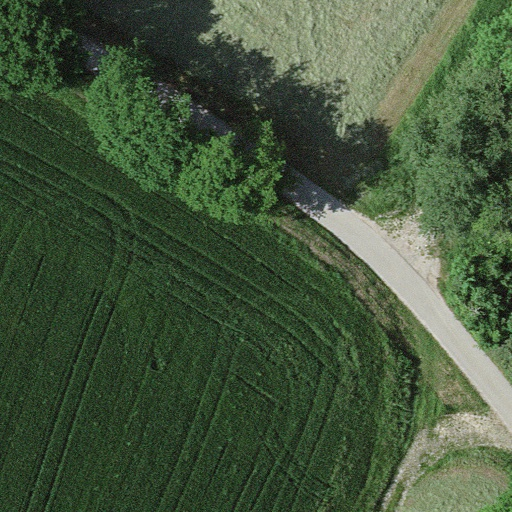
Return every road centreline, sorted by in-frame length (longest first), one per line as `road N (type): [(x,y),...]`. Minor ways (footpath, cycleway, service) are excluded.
road 1 (unclassified): [(5,0),(399,252),(511,405)]
road 2 (track): [(399,252),(511,93)]
road 3 (track): [(392,511),(424,448),(511,414)]
